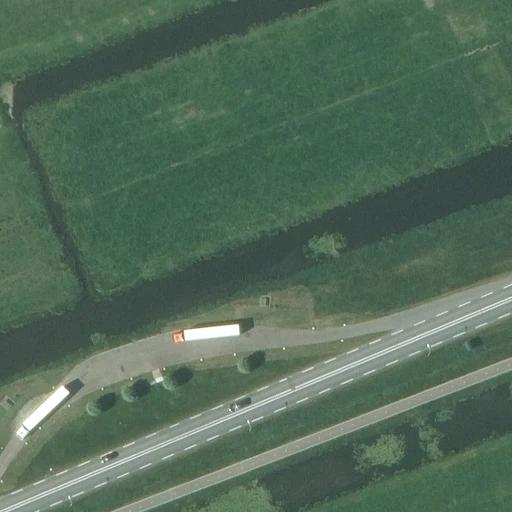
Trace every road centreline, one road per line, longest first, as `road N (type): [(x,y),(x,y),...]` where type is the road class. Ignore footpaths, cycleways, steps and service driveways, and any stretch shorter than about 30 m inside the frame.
road 1 (secondary): [(4,511),(470,317)]
road 2 (track): [(0,62),(176,0)]
